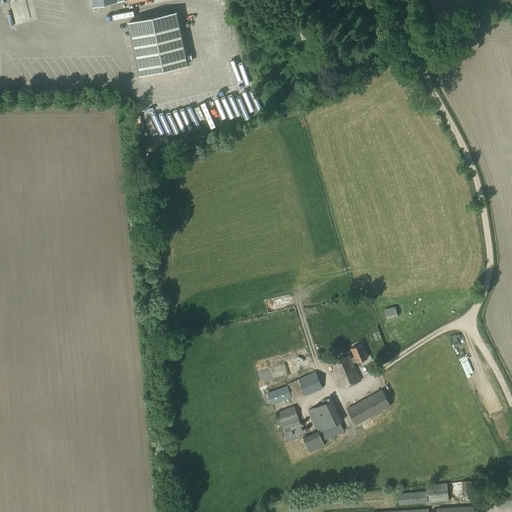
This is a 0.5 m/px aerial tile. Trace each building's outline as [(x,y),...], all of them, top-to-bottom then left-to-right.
[(189,64),(178,12),(130,22),(141,74),(189,64)] [(396,313),(395,307),(384,310),(385,316),(386,320),(397,317),(396,313)] [(353,356),(349,357),(352,364),(356,362),(356,363),(367,358),(361,345),(350,349),(353,356)] [(349,356),(331,364),(342,389),(359,381),(349,356)] [(316,375),(299,382),(303,391),(320,384),(316,375)] [(298,380),(287,385),(292,397),(303,392),(298,380)] [(286,387),(266,394),(270,405),(290,398),(286,387)] [(381,390),(346,409),(355,425),(390,406),(381,390)] [(331,399),(308,410),(318,431),(323,443),(344,433),(343,430),(340,423),(342,422),(331,399)] [(293,407),(276,414),(281,427),(281,426),(287,442),(304,435),(293,407)] [(294,445),(296,452),(303,450),(301,443),(294,445)] [(508,477),(493,479),(494,488),(509,486),(508,477)] [(482,480),(462,482),(463,496),(483,494),(482,480)] [(426,491),(398,494),(399,505),(429,503),(430,504),(448,502),(447,484),(426,486),(426,491)]
